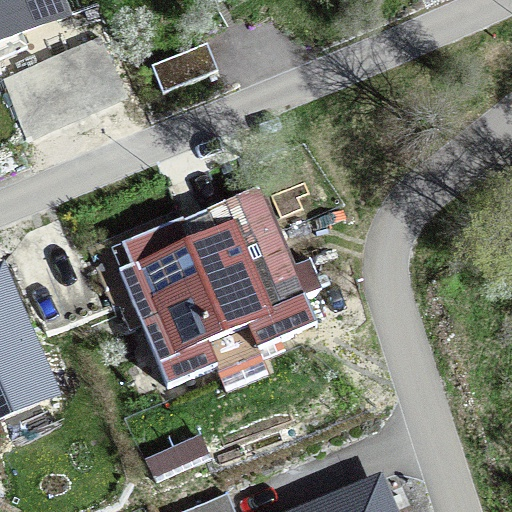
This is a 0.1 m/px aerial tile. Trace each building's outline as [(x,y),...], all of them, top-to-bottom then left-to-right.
[(0,0),(0,53),(72,25),(62,0),(0,0)] [(126,101),(99,38),(1,81),(28,144),(126,101)] [(207,45),(151,67),(162,95),(218,73),(207,45)] [(167,389),(318,330),(263,190),(183,221),(179,211),(88,246),(112,308),(118,306),(130,335),(144,329),(167,389)] [(0,431),(61,405),(4,267),(0,269),(0,431)] [(399,511),(383,473),(287,511),(399,511)] [(184,511),(234,511),(227,495),(184,511)]
